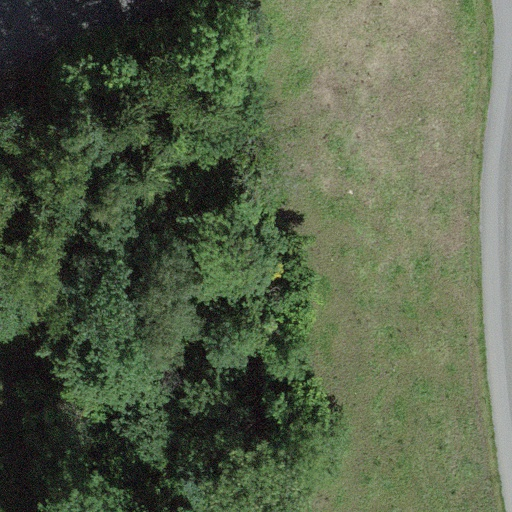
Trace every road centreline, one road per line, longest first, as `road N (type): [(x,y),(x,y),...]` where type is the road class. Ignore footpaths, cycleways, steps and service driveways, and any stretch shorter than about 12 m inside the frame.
road 1 (track): [(511,95),(501,246),(511,360)]
road 2 (track): [(0,9),(64,23),(147,0)]
